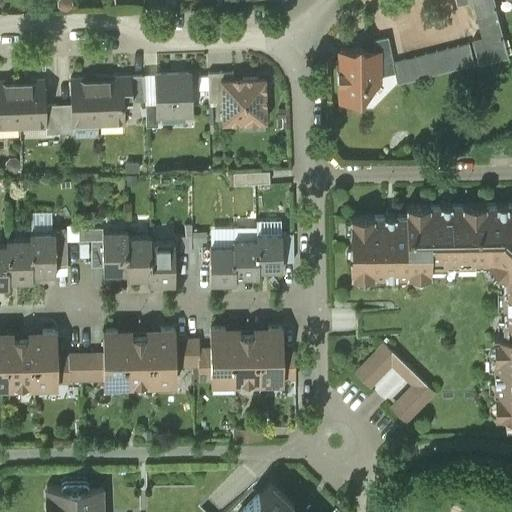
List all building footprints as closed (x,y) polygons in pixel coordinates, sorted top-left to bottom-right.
[(478,0),(480,6),(481,11),(495,7),(492,0),(478,0)] [(495,7),(481,11),(480,6),(475,7),(482,36),(470,39),(477,61),(507,54),(495,7)] [(387,35),(373,39),(373,49),(377,49),(378,75),(394,71),(392,61),(393,60),(387,35)] [(467,42),(393,61),(398,82),(472,62),(467,42)] [(364,49),(358,44),(353,49),(339,49),(340,69),(337,72),(337,79),(340,82),(340,99),(359,99),(379,80),(378,75),(377,49),(373,49),(364,49)] [(232,70),(207,71),(208,99),(222,99),(233,98),(232,78),(232,70)] [(189,71),(155,72),(156,101),(156,113),(190,112),(189,71)] [(144,73),(130,74),(131,98),(144,97),(144,73)] [(130,74),(113,74),(112,75),(107,75),(107,74),(96,75),(96,77),(98,120),(109,120),(109,122),(125,122),(124,98),(131,98),(130,74)] [(96,77),(84,77),(84,75),(70,75),(71,101),(72,123),(87,123),(86,121),(98,120),(96,77)] [(45,77),(30,77),(30,79),(18,80),(20,123),(32,123),(32,125),(45,125),(46,125),(46,102),(45,77)] [(256,77),(232,78),(233,98),(222,99),(222,120),(244,119),(244,113),(264,113),(264,97),(257,97),(256,77)] [(7,80),(7,78),(0,78),(0,125),(8,126),(8,124),(20,123),(18,80),(7,80)] [(71,101),(58,102),(59,129),(72,129),(72,123),(71,101)] [(156,101),(145,101),(145,125),(157,125),(156,113),(156,101)] [(58,102),(46,102),(46,125),(45,125),(45,130),(59,129),(58,102)] [(269,170),(233,172),(233,183),(269,182),(269,170)] [(511,202),(405,204),(406,214),(350,215),(350,274),(383,274),(430,274),(430,264),(485,263),(487,261),(493,261),(504,272),(504,278),(503,279),(503,335),(493,335),(494,392),(494,415),(511,414),(511,202)] [(281,220),(256,220),(256,238),(257,238),(257,268),(281,268),(281,260),(281,232),(281,220)] [(66,226),(53,227),(53,229),(54,229),(55,263),(67,263),(66,226)] [(55,263),(54,229),(53,229),(30,230),(30,236),(31,271),(55,271),(55,263)] [(126,235),(126,229),(102,229),(102,270),(127,270),(126,235)] [(191,232),(180,233),(180,249),(192,249),(191,232)] [(206,232),(191,232),(192,249),(207,248),(206,232)] [(293,260),(293,232),(281,232),(281,260),(293,260)] [(150,240),(149,234),(126,235),(127,270),(127,276),(150,276),(150,240)] [(30,236),(7,236),(7,242),(7,277),(31,277),(31,271),(30,236)] [(257,268),(257,238),(256,238),(234,238),(234,244),(234,274),(257,274),(257,268)] [(174,281),(174,240),(150,240),(150,276),(150,282),(174,281)] [(234,244),(209,245),(210,281),(234,280),(234,274),(234,244)] [(224,332),(224,326),(210,327),(210,349),(211,377),(234,376),(235,376),(234,332),(224,332)] [(267,326),(268,331),(258,331),(258,376),(259,376),(283,376),(282,352),(282,326),(267,326)] [(175,339),(175,327),(160,327),(160,332),(150,333),(151,377),(152,377),(175,377),(175,363),(175,339)] [(117,333),(117,328),(103,328),(103,376),(103,378),(127,378),(128,378),(127,333),(117,333)] [(56,355),(56,329),(42,329),(42,334),(32,334),(33,379),(57,379),(56,355)] [(258,376),(258,331),(234,331),(234,332),(235,376),(234,376),(234,381),(259,381),(259,376),(258,376)] [(151,377),(150,333),(127,333),(128,378),(127,378),(127,383),(152,382),(152,377),(151,377)] [(0,334),(0,379),(8,379),(9,379),(8,335),(0,334)] [(32,334),(9,334),(8,335),(9,379),(8,379),(9,384),(33,384),(33,379),(32,334)] [(198,338),(187,339),(187,363),(198,363),(198,349),(199,349),(198,338)] [(187,339),(175,339),(175,363),(187,363),(187,339)] [(433,389),(385,342),(384,342),(377,349),(390,362),(413,384),(426,397),(433,390),(433,389)] [(211,377),(210,349),(199,349),(198,349),(198,363),(198,377),(211,377)] [(377,349),(355,372),(368,384),(390,362),(377,349)] [(294,351),(282,352),(283,376),(295,376),(294,351)] [(80,376),(80,352),(68,352),(68,354),(69,354),(69,376),(70,377),(80,376)] [(92,376),(91,352),(80,352),(80,376),(92,376)] [(103,376),(103,352),(91,352),(92,376),(103,376)] [(69,376),(69,354),(68,354),(56,355),(57,379),(70,379),(70,377),(69,376)] [(413,384),(391,407),(404,419),(426,397),(413,384)] [(260,426),(235,427),(235,438),(260,438),(260,426)] [(294,505),(271,482),(259,494),(258,493),(242,509),(244,510),(241,511),(298,511),(292,506),(294,505)] [(79,484),(79,486),(67,486),(67,485),(46,485),(46,492),(44,492),(45,509),(46,509),(46,511),(100,511),(101,509),(103,509),(102,484),(79,484)]
